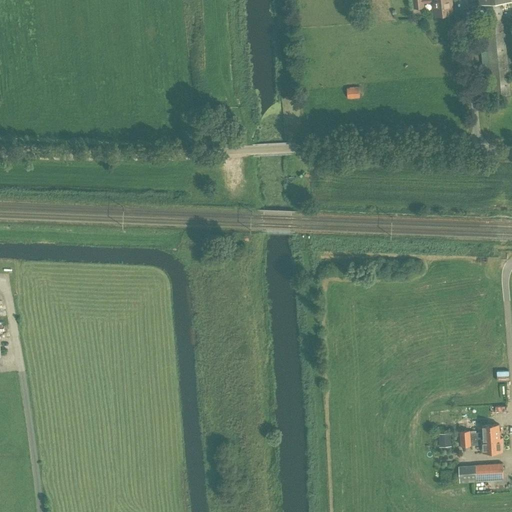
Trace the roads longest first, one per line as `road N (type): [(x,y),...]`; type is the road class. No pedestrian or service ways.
road 1 (unclassified): [(0,150),(291,147)]
road 2 (unclassified): [(475,148),(291,147)]
road 3 (unclassified): [(475,148),(465,0)]
road 4 (track): [(297,147),(285,0)]
road 5 (unclassified): [(39,511),(21,371)]
